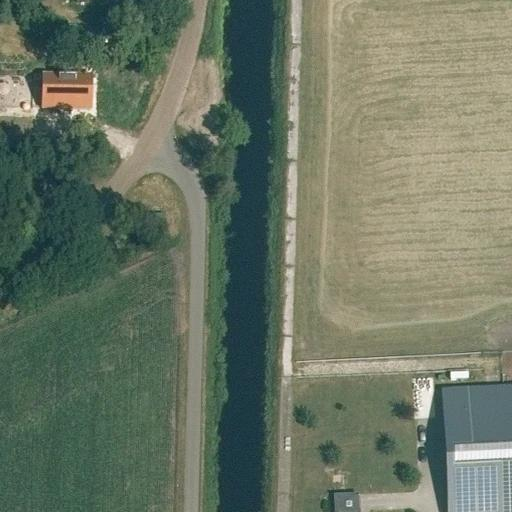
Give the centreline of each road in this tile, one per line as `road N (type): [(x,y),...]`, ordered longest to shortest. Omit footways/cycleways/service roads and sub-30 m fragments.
road 1 (unclassified): [(190,511),(197,196),(184,163),(155,138)]
road 2 (unclassified): [(0,292),(62,249),(155,138)]
road 3 (unclassified): [(155,138),(186,56),(196,0)]
